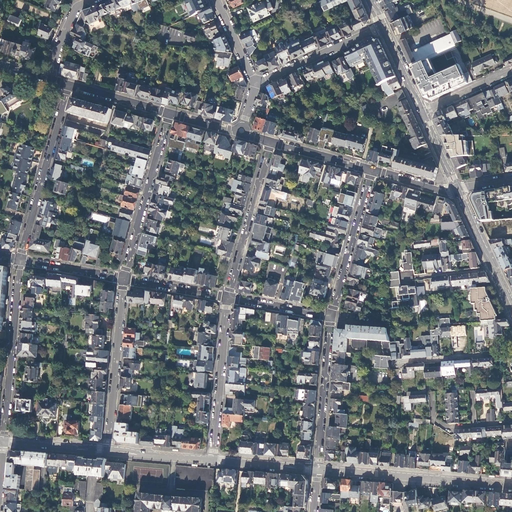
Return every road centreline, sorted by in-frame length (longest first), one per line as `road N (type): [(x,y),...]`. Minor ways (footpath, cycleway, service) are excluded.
road 1 (tertiary): [(316,469),(511,486)]
road 2 (residential): [(20,259),(2,440)]
road 3 (residential): [(20,259),(69,84)]
road 4 (residential): [(108,450),(124,278)]
road 5 (residential): [(170,113),(124,278)]
road 6 (residential): [(229,297),(213,460)]
road 7 (residential): [(229,297),(271,141)]
road 8 (residential): [(316,469),(331,316)]
road 9 (residential): [(372,169),(331,316)]
road 10 (residential): [(254,86),(381,25)]
